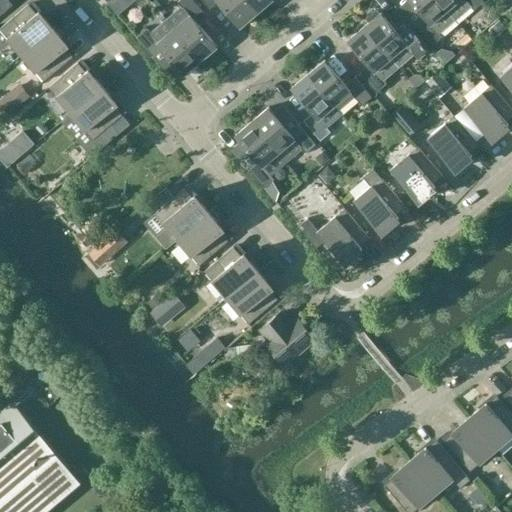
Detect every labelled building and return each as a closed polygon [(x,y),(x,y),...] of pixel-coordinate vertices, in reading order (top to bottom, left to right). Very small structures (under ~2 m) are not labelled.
[(127,0),(112,0),(108,4),(115,11),(118,15),(130,4),(127,0)] [(217,46),(215,44),(196,21),(205,14),(193,0),(180,0),(178,2),(181,6),(165,19),(200,60),(217,46)] [(256,13),(245,0),(201,0),(210,9),(219,2),(239,27),(256,13)] [(271,0),(245,0),(256,13),(271,0)] [(455,20),(438,0),(409,0),(425,18),(416,26),(433,46),(443,37),(440,33),(455,20)] [(438,0),(455,20),(471,7),(474,11),(484,2),(482,0),(438,0)] [(53,29),(45,19),(43,21),(29,4),(0,28),(0,29),(22,55),(53,29)] [(373,10),(364,19),(368,23),(364,26),(364,27),(372,36),(385,51),(388,54),(399,68),(415,54),(419,58),(429,50),(411,29),(403,37),(381,12),(378,15),(373,10)] [(505,27),(498,18),(488,27),(495,36),(505,27)] [(183,74),(200,60),(165,19),(149,32),(147,29),(137,37),(153,57),(163,49),(183,74)] [(384,81),(399,68),(364,26),(347,41),(349,43),(350,43),(369,65),(360,73),(377,93),(387,85),(384,81)] [(59,40),(62,38),(53,29),(22,55),(44,82),(73,57),(59,40)] [(511,51),(510,53),(511,55),(511,67),(501,76),(511,89),(511,51)] [(343,115),(359,102),(362,106),(372,97),(355,77),(346,85),(325,60),(308,74),(343,115)] [(78,63),(49,88),(71,114),(103,87),(94,77),(92,79),(78,63)] [(452,86),(439,70),(426,81),(440,97),(452,86)] [(327,128),(343,115),(308,74),(291,88),(293,91),(293,90),(313,113),(304,121),(320,141),(330,132),(327,128)] [(414,75),(409,80),(416,88),(425,81),(421,75),(414,75)] [(20,84),(0,100),(0,111),(6,118),(31,96),(20,84)] [(491,139),(501,130),(499,128),(511,117),(511,109),(491,85),(464,107),(491,139)] [(103,87),(71,114),(85,131),(93,140),(122,115),(108,99),(111,97),(103,87)] [(402,106),(392,114),(409,134),(419,126),(402,106)] [(289,133),(271,110),(269,107),(252,121),(287,163),(302,150),(305,153),(315,145),(299,125),(289,133)] [(463,159),(479,145),(454,116),(428,138),(454,170),(465,161),(463,159)] [(271,176),(287,163),(252,121),(235,136),(256,160),(247,168),(264,188),(272,181),(274,180),(271,176)] [(22,131),(11,140),(23,153),(33,144),(22,131)] [(418,201),(428,192),(426,190),(443,176),(418,147),(391,169),(418,201)] [(318,157),(318,162),(322,168),(331,160),(324,152),(318,157)] [(16,161),(7,169),(13,177),(23,169),(16,161)] [(333,174),(328,168),(318,175),(326,184),(332,179),(333,174)] [(363,178),(370,187),(354,200),(381,232),(391,223),(389,221),(406,207),(373,169),(363,178)] [(272,181),(264,188),(276,202),(278,193),(272,181)] [(209,213),(201,203),(198,205),(184,188),(155,213),(167,228),(159,234),(159,239),(166,248),(177,239),(209,213)] [(344,263),(355,254),(353,252),(369,238),(344,209),(318,231),(308,219),(298,227),(316,248),(325,240),(344,263)] [(215,225),(217,223),(209,213),(177,239),(199,266),(229,241),(215,225)] [(94,248),(90,251),(102,264),(111,256),(120,248),(128,242),(117,228),(94,248)] [(258,271),(250,261),(247,263),(234,247),(204,272),(226,298),(258,271)] [(264,283),(266,281),(258,271),(226,298),(248,324),(278,299),(264,283)] [(157,294),(147,302),(153,309),(163,301),(157,294)] [(152,312),(161,324),(183,306),(173,295),(152,312)] [(280,316),(280,315),(282,313),(281,312),(260,329),(270,340),(266,343),(284,364),(315,338),(297,317),(290,323),(286,323),(280,316)] [(223,350),(214,339),(201,349),(211,361),(223,350)] [(253,356),(251,345),(237,347),(239,358),(253,356)] [(469,417),(496,449),(511,435),(511,414),(498,397),(481,411),(479,409),(469,417)] [(0,453),(34,425),(14,400),(0,411),(0,453)] [(470,471),(496,449),(469,417),(459,425),(461,428),(445,442),(470,471)] [(0,511),(43,511),(81,481),(57,452),(34,425),(0,453),(0,511)] [(460,488),(470,480),(437,441),(421,455),(419,453),(409,461),(436,493),(452,479),(460,488)] [(407,511),(413,511),(436,493),(409,461),(399,469),(401,472),(385,485),(407,511)] [(478,486),(469,494),(477,504),(483,503),(488,499),(478,486)]
